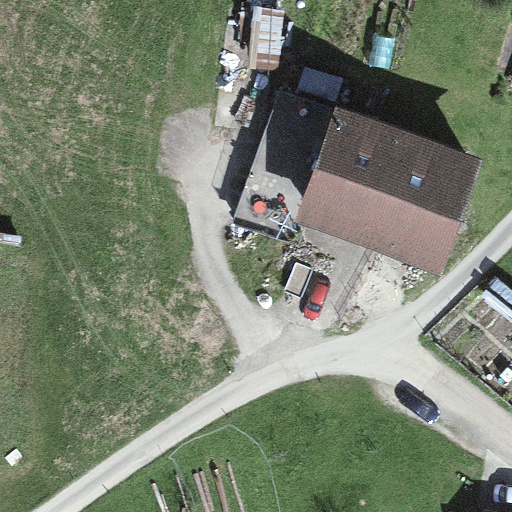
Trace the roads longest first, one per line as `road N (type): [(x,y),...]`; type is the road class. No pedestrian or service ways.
road 1 (track): [(57,511),(228,396),(411,319),(511,230)]
road 2 (track): [(369,337),(511,442)]
